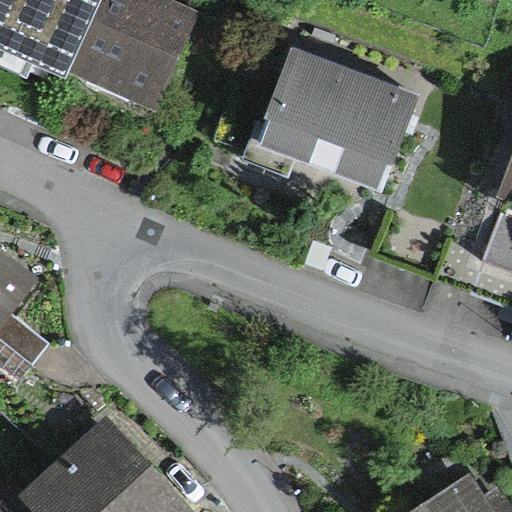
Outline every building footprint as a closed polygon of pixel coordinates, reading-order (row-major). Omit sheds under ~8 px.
[(0,0),(0,46),(62,73),(66,66),(93,0),(0,0)] [(93,0),(66,66),(149,101),(187,11),(160,0),(93,0)] [(409,95),(277,48),(236,162),(272,176),(277,162),(372,196),(409,95)] [(511,136),(486,204),(511,213),(511,136)] [(0,259),(0,317),(28,282),(0,259)] [(180,511),(106,429),(30,496),(44,511),(180,511)] [(468,482),(420,511),(509,511),(496,492),(480,502),(468,482)]
